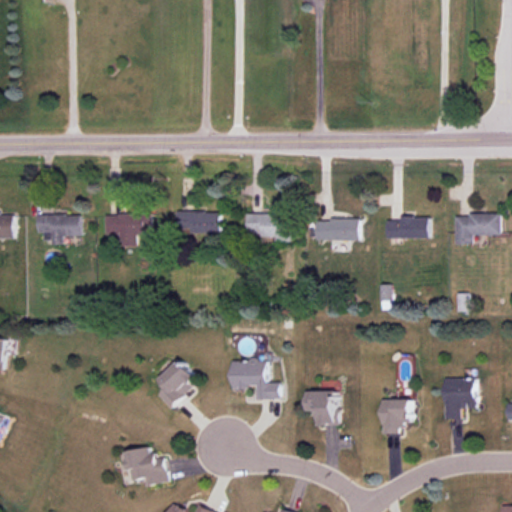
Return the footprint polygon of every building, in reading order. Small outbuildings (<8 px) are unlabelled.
[(190,234),(222,234),(222,211),(178,211),(178,225),(190,225),(190,234)] [(0,237),(16,238),(15,213),(0,212),(0,237)] [(107,234),(123,233),(123,246),(139,245),(139,234),(154,234),(153,212),(106,214),(107,234)] [(39,232),(45,232),(45,240),(53,239),(53,244),(65,244),(65,236),(83,235),(82,213),(39,215),(39,232)] [(277,236),(277,242),(294,241),(293,213),(248,214),(249,236),(277,236)] [(457,244),(476,243),(475,234),(503,234),(502,213),(457,214),(457,244)] [(389,220),(389,237),(431,237),(431,216),(402,216),(402,220),(389,220)] [(318,239),(362,240),(362,219),(319,218),(318,239)] [(470,293),(459,293),(459,311),(470,311),(470,293)] [(0,368),(7,369),(8,338),(0,337),(0,368)] [(202,379),(183,359),(162,379),(169,387),(161,394),(173,407),(202,379)] [(269,382),(269,359),(234,359),(234,387),(258,387),(258,398),(282,398),(282,382),(269,382)] [(477,378),(447,378),(447,419),(463,419),(463,408),(478,408),(477,378)] [(307,391),(308,410),(318,410),(318,425),(340,424),(339,390),(307,391)] [(384,399),(384,432),(407,431),(407,422),(415,422),(414,398),(384,399)] [(171,481),(167,457),(156,459),(154,446),(128,451),(133,481),(147,478),(148,485),(171,481)] [(169,511),(218,511),(199,504),(196,511),(195,511),(173,503),(169,511)]
